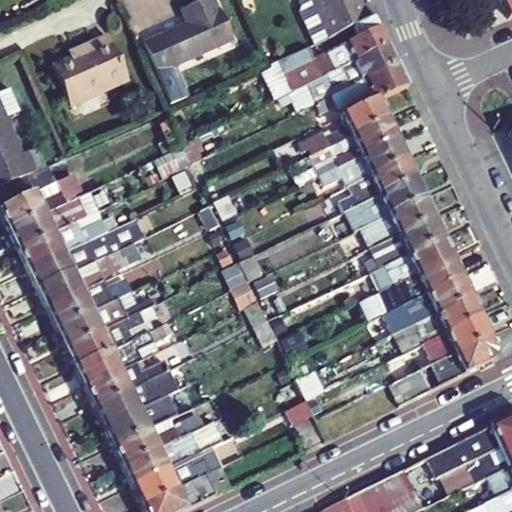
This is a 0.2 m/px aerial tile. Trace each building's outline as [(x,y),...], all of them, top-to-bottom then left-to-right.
[(173,67),(232,41),(219,12),(217,12),(211,0),(206,0),(181,12),(187,26),(143,46),(170,106),(187,98),(173,67)] [(308,0),(327,40),(373,19),(366,5),(362,7),(358,0),(308,0)] [(511,0),(498,0),(507,19),(511,16),(511,0)] [(379,30),(319,59),(294,71),(282,76),(292,94),(306,87),(387,47),(379,30)] [(68,108),(127,83),(107,38),(74,53),(77,58),(70,61),(51,70),(68,108)] [(294,71),(319,59),(314,47),(288,58),(294,71)] [(387,47),(306,87),(315,106),(396,67),(387,47)] [(67,56),(70,61),(77,58),(74,53),(67,56)] [(407,88),(396,67),(315,106),(314,106),(319,117),(334,109),(336,112),(367,96),(372,105),(377,102),(407,88)] [(0,188),(24,178),(35,174),(34,172),(26,154),(20,156),(5,120),(19,113),(9,90),(0,93),(0,188)] [(386,123),(377,102),(372,105),(341,120),(345,129),(329,137),(327,134),(297,148),(301,156),(306,153),(309,159),(350,140),(386,123)] [(180,147),(169,122),(158,127),(164,142),(139,153),(145,165),(180,147)] [(386,123),(350,140),(309,159),(307,160),(317,180),(396,143),(386,123)] [(202,160),(193,142),(180,148),(181,149),(188,166),(202,160)] [(405,162),(396,143),(317,180),(322,189),(340,180),(345,190),(347,190),(405,162)] [(188,166),(181,149),(154,163),(163,181),(189,168),(188,166)] [(37,150),(26,154),(34,172),(45,168),(37,150)] [(405,162),(347,190),(352,199),(337,206),(342,216),(344,215),(414,182),(405,162)] [(55,185),(47,168),(0,191),(0,218),(7,234),(82,198),(72,177),(55,185)] [(414,182),(344,215),(353,235),(358,232),(424,201),(414,182)] [(82,198),(7,234),(17,253),(96,215),(98,214),(89,195),(82,198)] [(424,201),(358,232),(367,252),(374,249),(380,246),(433,221),(424,201)] [(96,215),(17,253),(26,273),(117,230),(112,219),(101,224),(96,215)] [(117,230),(26,273),(36,293),(131,247),(143,241),(134,221),(117,230)] [(433,221),(380,246),(384,256),(378,259),(363,266),(367,276),(368,276),(442,241),(433,221)] [(451,260),(442,241),(368,276),(378,295),(379,295),(451,260)] [(384,256),(380,246),(374,249),(378,259),(384,256)] [(131,247),(36,293),(45,313),(103,285),(100,280),(138,261),(131,247)] [(260,279),(251,259),(237,266),(246,286),(260,279)] [(451,260),(379,295),(388,314),(461,280),(451,260)] [(246,286),(237,266),(220,275),(229,295),(246,286)] [(252,287),(259,302),(276,294),(269,279),(252,287)] [(461,280),(388,314),(381,318),(390,337),(391,337),(392,337),(470,300),(461,280)] [(106,292),(103,285),(45,313),(54,332),(130,296),(131,295),(125,283),(106,292)] [(255,303),(248,289),(246,286),(229,295),(239,314),(243,311),(255,305),(256,305),(255,303)] [(259,302),(252,287),(248,289),(255,303),(259,302)] [(130,296),(54,332),(64,352),(152,309),(153,309),(150,302),(136,308),(130,296)] [(470,300),(392,337),(402,357),(479,319),(470,300)] [(265,324),(255,305),(243,311),(253,330),(265,324)] [(64,352),(73,372),(147,336),(143,326),(148,324),(157,319),(152,309),(64,352)] [(479,319),(402,357),(399,358),(408,378),(488,338),(479,319)] [(276,343),(266,323),(265,324),(253,330),(263,350),(276,343)] [(153,334),(148,324),(143,326),(147,336),(153,334)] [(170,337),(166,328),(160,330),(165,340),(170,337)] [(147,336),(73,372),(83,391),(136,366),(141,363),(157,355),(152,346),(165,340),(160,330),(153,334),(147,336)] [(488,338),(408,378),(395,384),(387,388),(397,409),(493,362),(494,362),(496,354),(488,338)] [(408,378),(399,358),(386,365),(395,384),(408,378)] [(140,375),(136,366),(83,391),(92,411),(162,377),(168,374),(163,363),(145,372),(140,375)] [(145,372),(141,363),(136,366),(140,375),(145,372)] [(321,396),(311,376),(296,383),(305,403),(315,398),(321,396)] [(162,377),(92,411),(102,430),(167,399),(171,397),(162,377)] [(304,403),(295,384),(281,391),(290,411),(304,403)] [(325,418),(315,398),(305,403),(311,416),(314,424),(325,418)] [(176,418),(167,399),(102,430),(111,450),(164,424),(169,422),(176,418)] [(311,416),(305,403),(304,403),(290,411),(289,411),(295,424),(311,416)] [(168,431),(164,424),(111,450),(120,470),(203,430),(197,417),(172,429),(168,431)] [(511,419),(344,501),(348,511),(421,511),(422,511),(413,493),(438,481),(446,500),(485,481),(506,471),(511,468),(511,419)] [(319,447),(309,426),(307,421),(294,428),(296,432),(295,433),(305,454),(319,447)] [(172,429),(169,422),(164,424),(168,431),(172,429)] [(203,430),(120,470),(130,489),(209,451),(222,445),(212,425),(203,430)] [(305,454),(295,433),(291,435),(301,456),(305,454)] [(209,451),(130,489),(139,509),(205,477),(219,471),(209,451)] [(511,468),(506,471),(485,481),(494,501),(511,492),(511,468)] [(230,491),(220,470),(219,471),(205,477),(215,498),(230,491)] [(185,511),(215,498),(205,477),(139,509),(140,511),(185,511)] [(511,511),(511,492),(494,501),(482,507),(484,511),(511,511)] [(348,511),(344,501),(322,511),(348,511)]
